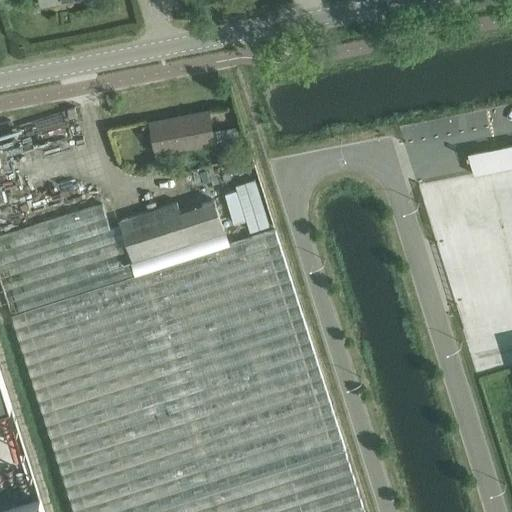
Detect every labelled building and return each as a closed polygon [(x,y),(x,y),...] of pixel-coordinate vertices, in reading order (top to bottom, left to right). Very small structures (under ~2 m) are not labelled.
[(215,142),(212,129),(208,109),(151,121),(156,147),(173,144),(174,150),(215,142)] [(236,189),(224,192),(233,223),(245,220),(249,231),(269,225),(254,179),(235,185),(236,189)] [(364,511),(275,230),(228,244),(214,199),(180,210),(178,202),(119,220),(121,225),(110,228),(102,203),(0,235),(0,277),(75,511),(364,511)] [(0,369),(0,409),(11,406),(0,369)] [(44,511),(40,497),(0,510),(0,511),(44,511)]
